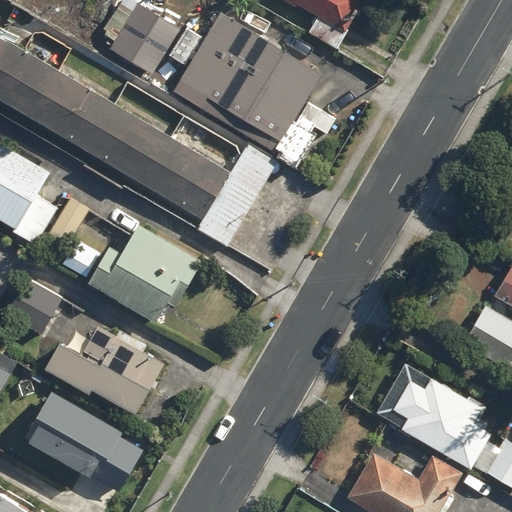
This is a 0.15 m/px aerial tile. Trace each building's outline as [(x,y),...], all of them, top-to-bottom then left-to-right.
[(336,50),(347,31),(344,30),(360,0),(279,0),(313,19),(305,33),(336,50)] [(102,35),(112,41),(106,51),(150,77),(178,29),(135,3),(127,17),(116,10),(102,35)] [(319,73),(217,12),(170,92),(272,152),(319,73)] [(166,54),(181,64),(199,36),(185,27),(166,54)] [(0,38),(0,105),(200,220),(196,227),(228,245),(276,161),(245,143),(229,170),(0,38)] [(296,122),(273,157),(293,169),(315,134),(296,122)] [(88,208),(63,194),(67,186),(45,174),(47,169),(0,142),(0,227),(33,246),(42,232),(66,245),(88,208)] [(133,223),(117,252),(103,244),(81,283),(151,323),(163,301),(171,305),(197,259),(133,223)] [(511,263),(509,262),(489,295),(511,309),(511,263)] [(59,298),(19,276),(0,310),(41,333),(59,298)] [(460,343),(496,365),(511,374),(511,321),(484,304),(460,343)] [(60,345),(55,342),(41,369),(87,393),(89,391),(134,414),(161,362),(140,351),(144,343),(118,329),(114,337),(90,325),(83,338),(68,330),(60,345)] [(475,419),(482,408),(406,362),(375,413),(466,468),(491,428),(475,419)] [(0,388),(9,373),(0,367),(0,388)] [(143,445),(47,392),(21,441),(116,494),(143,445)] [(511,489),(511,443),(501,436),(480,470),(511,489)] [(435,511),(460,470),(430,453),(416,477),(372,452),(345,498),(369,511),(435,511)] [(21,511),(0,498),(0,511),(21,511)]
